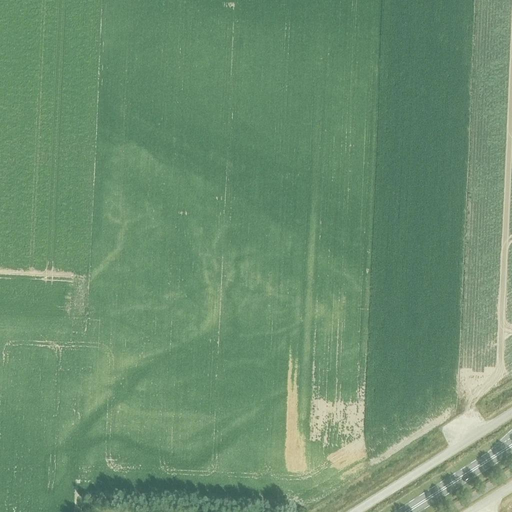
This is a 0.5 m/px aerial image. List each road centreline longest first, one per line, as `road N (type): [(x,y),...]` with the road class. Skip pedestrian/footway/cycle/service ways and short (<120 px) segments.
road 1 (unclassified): [(355,511),(511,412)]
road 2 (primary): [(408,511),(511,446)]
